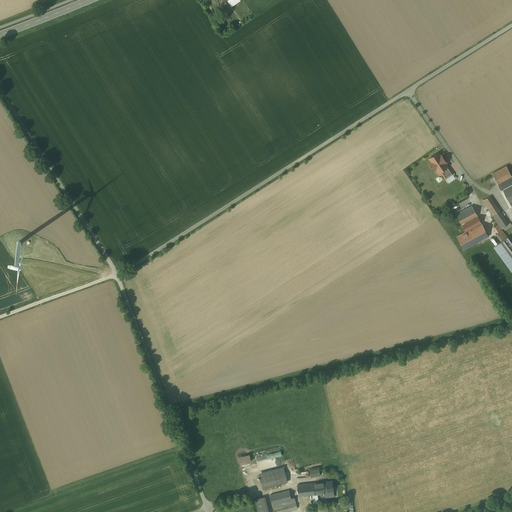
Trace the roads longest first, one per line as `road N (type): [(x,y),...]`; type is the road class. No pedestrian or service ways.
road 1 (unclassified): [(511,26),(118,275)]
road 2 (unclassified): [(118,275),(207,511)]
road 3 (unclassified): [(0,88),(118,275)]
road 4 (track): [(118,275),(0,318)]
